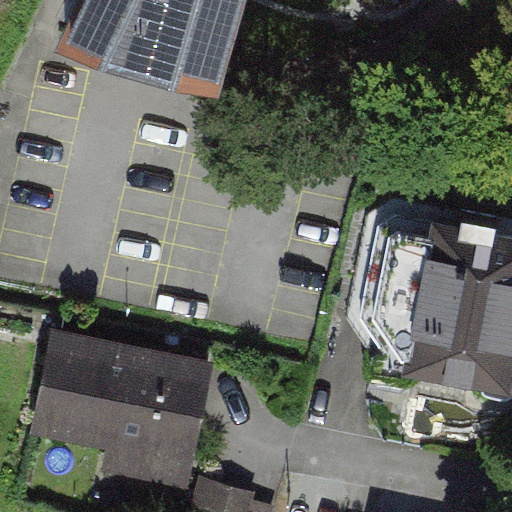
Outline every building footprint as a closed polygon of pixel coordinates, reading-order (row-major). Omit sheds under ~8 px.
[(0,0),(0,51),(23,0),(0,0)] [(80,0),(65,33),(215,76),(222,54),(237,0),(80,0)] [(511,234),(496,232),(499,216),(462,208),(459,224),(441,220),(444,206),(394,196),(367,214),(348,316),(371,350),(368,366),(373,374),(405,381),(412,375),(414,362),(489,378),(486,392),(506,395),(510,394),(511,392),(511,234)] [(217,366),(60,331),(37,434),(194,469),(217,366)] [(209,468),(194,511),(274,511),(281,491),(209,468)]
